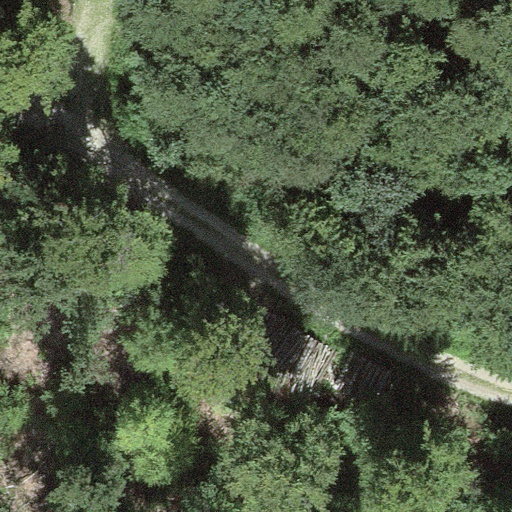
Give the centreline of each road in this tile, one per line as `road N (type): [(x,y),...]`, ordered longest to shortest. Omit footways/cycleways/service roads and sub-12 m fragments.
road 1 (track): [(0,95),(417,357),(511,385)]
road 2 (track): [(100,0),(71,142)]
